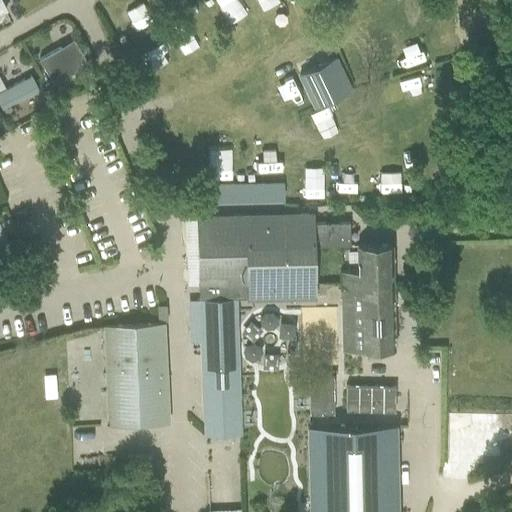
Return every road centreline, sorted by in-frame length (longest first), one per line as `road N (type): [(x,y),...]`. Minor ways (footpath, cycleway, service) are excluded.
road 1 (unknown): [(182,511),(175,259)]
road 2 (unknown): [(419,341),(412,440),(393,511)]
